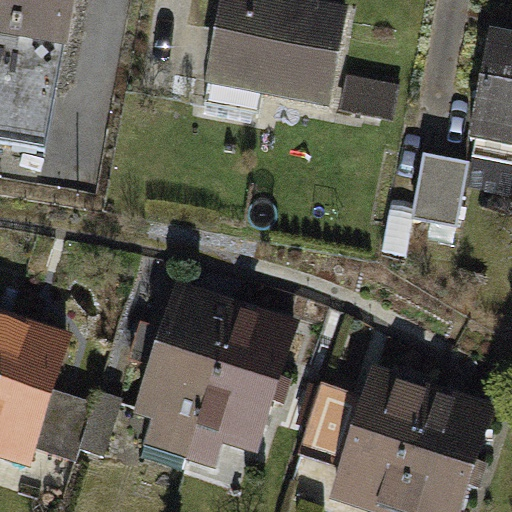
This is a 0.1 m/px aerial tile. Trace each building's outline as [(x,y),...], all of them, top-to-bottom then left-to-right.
[(0,0),(0,45),(63,56),(71,0),(0,0)] [(346,18),(250,0),(220,0),(204,88),(328,112),(346,18)] [(511,43),(489,39),(469,142),(511,150),(511,43)] [(358,68),(349,113),(403,123),(412,79),(358,68)] [(466,235),(477,166),(432,159),(421,228),(466,235)] [(302,322),(174,281),(122,440),(219,471),(227,449),(258,459),(302,322)] [(0,462),(36,473),(77,339),(0,315),(0,462)] [(462,511),(497,413),(371,371),(326,501),(359,511),(462,511)] [(83,394),(66,447),(111,462),(129,409),(83,394)]
